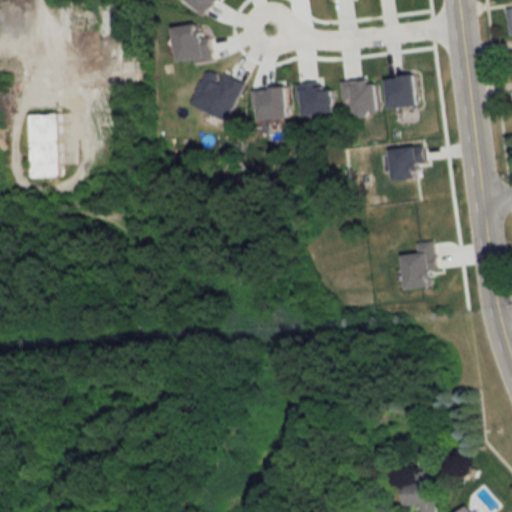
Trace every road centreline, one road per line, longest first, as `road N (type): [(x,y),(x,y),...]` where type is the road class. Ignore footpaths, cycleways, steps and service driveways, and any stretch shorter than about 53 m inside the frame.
road 1 (tertiary): [(511,391),(457,0)]
road 2 (residential): [(461,26),(339,40),(268,29)]
